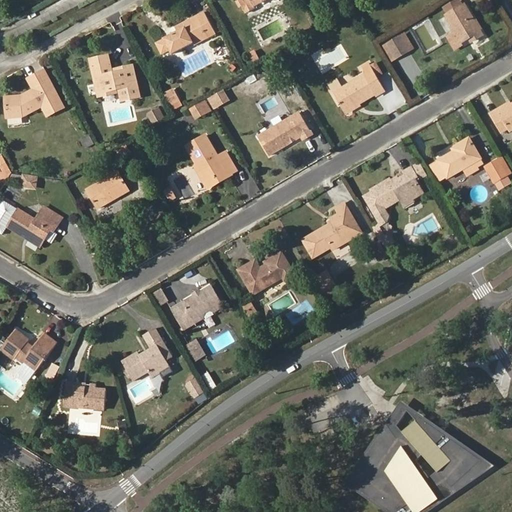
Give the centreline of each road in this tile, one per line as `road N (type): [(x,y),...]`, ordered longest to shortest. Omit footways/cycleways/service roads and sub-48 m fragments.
road 1 (residential): [(511,61),(87,315),(0,261)]
road 2 (secondary): [(511,240),(224,409),(106,506)]
road 3 (residential): [(0,73),(140,0)]
road 4 (unclassified): [(0,441),(106,506)]
